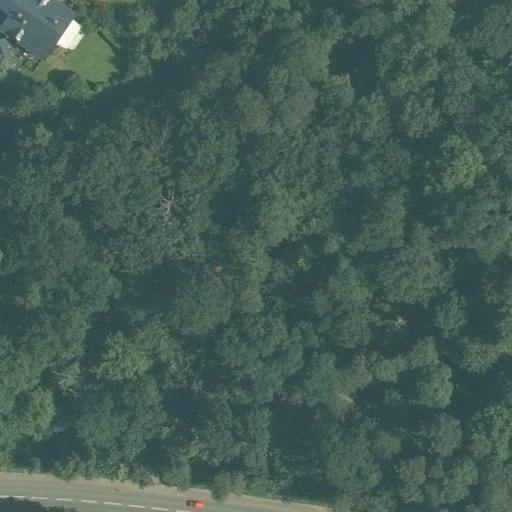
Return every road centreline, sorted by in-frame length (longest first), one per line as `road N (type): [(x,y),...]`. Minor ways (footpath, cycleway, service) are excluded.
road 1 (track): [(511,369),(231,408),(184,429),(162,455),(152,504)]
road 2 (secondary): [(0,495),(204,511)]
